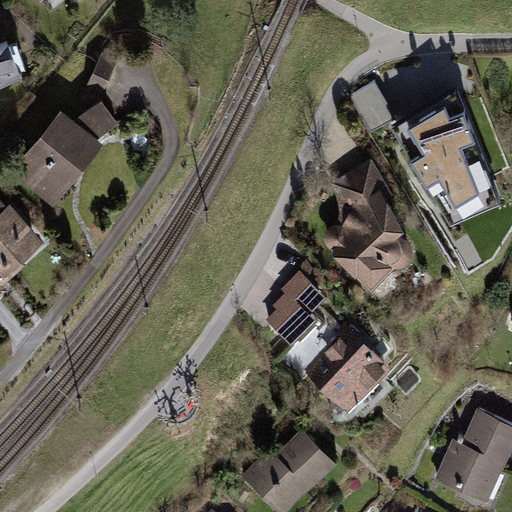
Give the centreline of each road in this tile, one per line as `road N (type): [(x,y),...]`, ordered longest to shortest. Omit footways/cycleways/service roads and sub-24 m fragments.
road 1 (residential): [(38,511),(190,358),(261,246),(336,83),(358,60),(388,47),(511,39)]
road 2 (residential): [(155,87),(178,139),(172,167),(0,390)]
